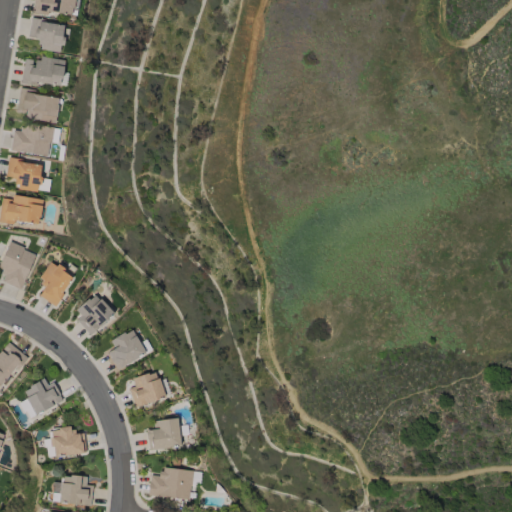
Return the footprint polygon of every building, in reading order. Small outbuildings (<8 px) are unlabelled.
[(33,0),(78,0),(77,10),(76,10),(75,15),(71,15),(71,16),(47,12),(47,15),(31,12),(33,0)] [(63,25),(61,37),(64,37),(63,46),(59,45),(58,52),(39,50),(40,44),(37,44),(38,39),(33,39),(33,37),(27,36),(30,18),(46,20),(45,23),(63,25)] [(58,86),(36,82),(35,85),(20,82),(24,58),(32,60),(31,65),(33,66),(34,60),(39,61),(40,56),(44,57),(64,60),(62,72),(68,73),(66,85),(58,84),(58,86)] [(59,99),(54,123),(24,117),(25,113),(14,111),(19,88),(34,91),(34,94),(59,99)] [(53,127),(53,128),(59,129),(56,142),(50,141),(50,143),(49,143),(47,156),(9,150),(12,130),(19,131),(20,127),(23,128),(24,122),(53,127)] [(17,185),(13,184),(14,179),(11,178),(11,177),(4,176),(7,157),(22,160),(22,162),(40,166),(38,176),(41,177),(39,185),(37,185),(36,193),(17,189),(17,185)] [(0,221),(0,203),(1,198),(11,200),(12,195),(42,200),(39,217),(38,217),(36,224),(13,220),(12,224),(0,221)] [(19,289),(1,281),(4,275),(0,273),(2,269),(0,268),(0,263),(9,242),(22,248),(22,249),(35,254),(19,289)] [(40,284),(42,280),(39,278),(50,262),(55,266),(57,264),(63,269),(62,271),(72,278),(61,292),(63,294),(54,307),(39,295),(42,291),(41,290),(44,287),(40,284)] [(113,314),(89,335),(75,320),(80,316),(74,310),(87,299),(88,300),(94,295),(98,300),(99,299),(113,314)] [(107,352),(114,348),(109,341),(113,339),(113,338),(123,332),(124,334),(131,330),(134,336),(137,334),(141,342),(145,339),(151,349),(117,370),(107,352)] [(0,351),(8,342),(27,358),(17,370),(14,368),(0,384),(0,351)] [(127,388),(134,386),(131,379),(146,373),(147,375),(154,373),(156,379),(158,378),(158,380),(164,378),(170,393),(164,395),(164,397),(134,408),(127,388)] [(22,391),(28,388),(27,386),(42,378),(46,385),(52,382),(59,395),(58,395),(61,400),(35,415),(34,415),(28,418),(25,411),(22,412),(17,403),(24,399),(24,398),(26,397),(22,391)] [(180,446),(148,450),(145,430),(153,429),(152,421),(176,418),(177,426),(186,425),(188,435),(179,436),(180,446)] [(85,453),(54,457),(53,456),(47,457),(45,446),(42,447),(41,439),(48,439),(47,432),(49,432),(49,431),(57,429),(57,428),(68,426),(69,430),(73,429),(74,434),(83,433),(85,453)] [(147,495),(149,475),(158,476),(158,471),(162,472),(163,467),(201,472),(199,487),(189,486),(188,492),(195,493),(194,498),(188,498),(188,500),(147,495)] [(57,503),(57,502),(51,501),(52,487),(51,487),(52,483),(52,482),(62,483),(62,476),(69,477),(69,475),(86,477),(85,485),(92,486),(89,507),(57,503)]
